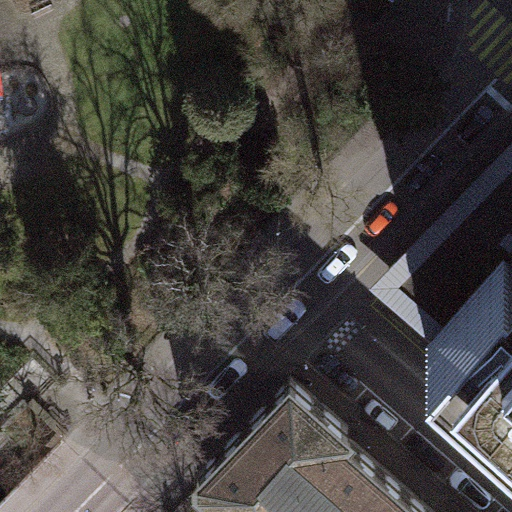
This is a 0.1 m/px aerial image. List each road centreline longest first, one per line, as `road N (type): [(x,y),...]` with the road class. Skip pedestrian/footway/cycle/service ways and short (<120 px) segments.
road 1 (residential): [(511,55),(290,288)]
road 2 (residential): [(290,288),(77,511)]
road 3 (residential): [(511,494),(290,288)]
